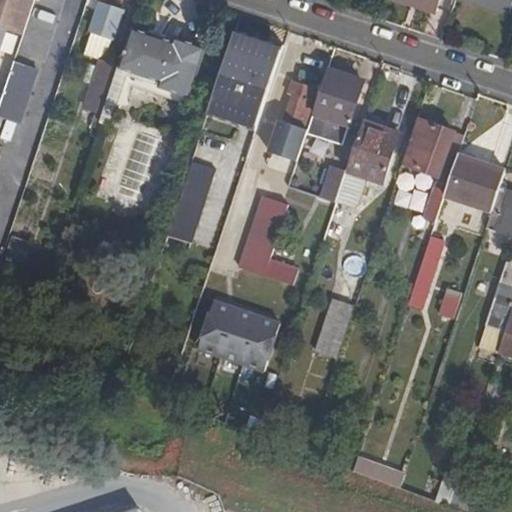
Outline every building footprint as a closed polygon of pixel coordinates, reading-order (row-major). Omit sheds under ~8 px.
[(0,0),(0,48),(6,31),(7,28),(14,30),(24,0),(0,0)] [(24,0),(14,30),(25,34),(36,0),(24,0)] [(394,0),(436,14),(438,9),(452,13),(456,0),(394,0)] [(511,3),(511,0),(467,0),(509,14),(511,3)] [(101,59),(110,55),(125,11),(101,4),(84,53),(101,59)] [(204,50),(177,41),(175,46),(136,33),(124,70),(119,69),(117,74),(107,106),(104,116),(102,121),(111,125),(117,105),(119,106),(131,73),(163,83),(161,88),(189,97),(204,50)] [(211,111),(258,126),(283,51),(236,34),(211,111)] [(107,106),(117,74),(119,69),(120,66),(104,61),(87,110),(104,116),(107,106)] [(0,117),(19,123),(36,71),(15,64),(0,109),(0,117)] [(363,84),(329,72),(319,102),(308,133),(343,145),(363,84)] [(278,146),(302,154),(308,133),(319,102),(311,99),(314,90),(293,83),(289,95),(295,96),(278,146)] [(465,137),(417,121),(403,165),(440,177),(426,217),(437,221),(445,196),(459,156),(465,137)] [(400,134),(365,122),(348,171),(338,201),(359,208),(369,178),(384,182),(400,134)] [(507,172),(459,156),(445,196),(493,212),(501,189),(507,172)] [(217,170),(193,163),(170,233),(194,241),(217,170)] [(324,198),(338,202),(338,201),(348,171),(334,166),(324,198)] [(511,192),(501,189),(493,212),(488,229),(511,236),(511,192)] [(288,209),(263,201),(239,272),(293,290),(298,274),(270,265),(288,209)] [(339,203),(327,236),(345,243),(357,210),(339,203)] [(424,308),(447,241),(432,236),(410,303),(424,308)] [(27,243),(14,238),(11,247),(24,252),(27,243)] [(511,315),(511,257),(509,257),(487,326),(491,327),(485,347),(500,351),(506,332),(511,315)] [(49,328),(59,295),(57,294),(62,280),(51,276),(35,324),(49,328)] [(458,319),(466,294),(452,289),(444,314),(458,319)] [(317,352),(339,359),(356,308),(334,300),(317,352)] [(198,353),(265,375),(280,328),(214,306),(198,353)] [(511,315),(506,332),(500,351),(500,352),(511,356),(511,315)] [(264,416),(236,407),(230,426),(258,436),(264,416)] [(310,446),(263,428),(260,437),(307,455),(310,446)] [(407,474),(359,456),(354,472),(402,489),(407,474)] [(499,511),(505,496),(458,480),(457,484),(449,507),(464,511),(499,511)] [(457,484),(446,481),(440,503),(449,507),(457,484)]
